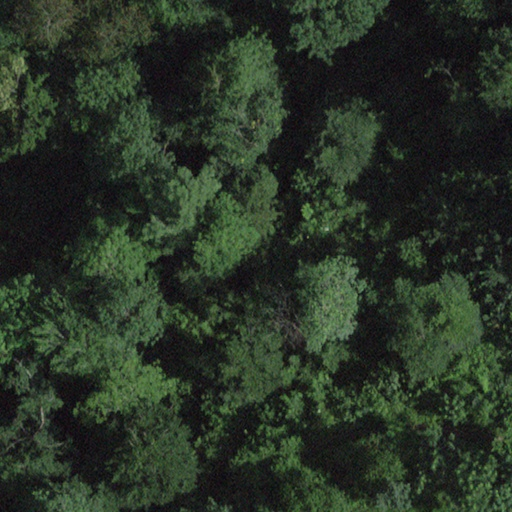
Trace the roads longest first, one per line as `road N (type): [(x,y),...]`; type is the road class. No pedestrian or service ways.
road 1 (track): [(511,438),(401,430),(318,445),(128,511)]
road 2 (track): [(0,193),(27,169),(47,131),(97,0)]
